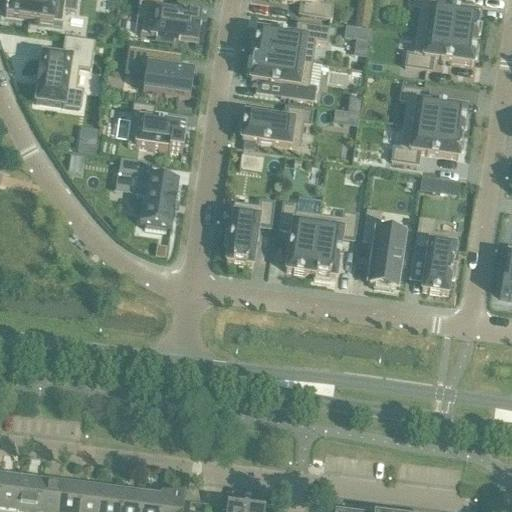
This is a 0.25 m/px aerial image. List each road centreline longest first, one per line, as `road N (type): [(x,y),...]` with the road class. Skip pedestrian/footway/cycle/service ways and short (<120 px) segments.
road 1 (secondary): [(175,368),(329,403),(511,428)]
road 2 (secondary): [(511,406),(336,380),(175,368)]
road 3 (residential): [(299,485),(0,445)]
road 4 (residential): [(187,285),(474,331)]
road 5 (residential): [(187,285),(229,0)]
road 6 (residential): [(0,91),(60,198),(103,246),(148,279),(187,285)]
road 7 (residential): [(474,331),(511,57)]
road 8 (secondary): [(175,368),(0,342)]
road 9 (residential): [(457,504),(299,485)]
